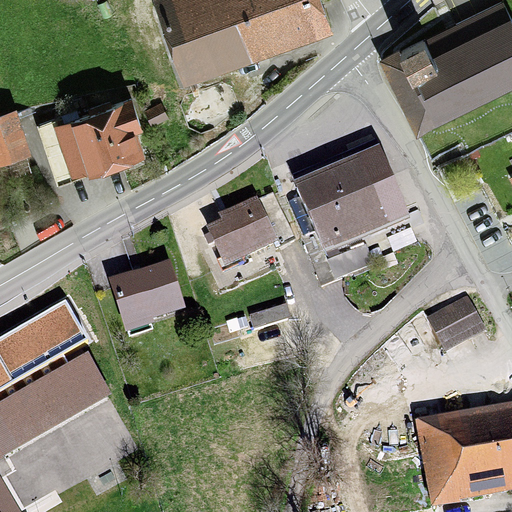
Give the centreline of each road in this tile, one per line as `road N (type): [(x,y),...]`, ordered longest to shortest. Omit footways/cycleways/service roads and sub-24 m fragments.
road 1 (tertiary): [(345,56),(214,163),(0,285)]
road 2 (residential): [(306,511),(314,421),(371,341),(438,275),(470,257)]
road 3 (residential): [(470,257),(403,135),(345,56)]
